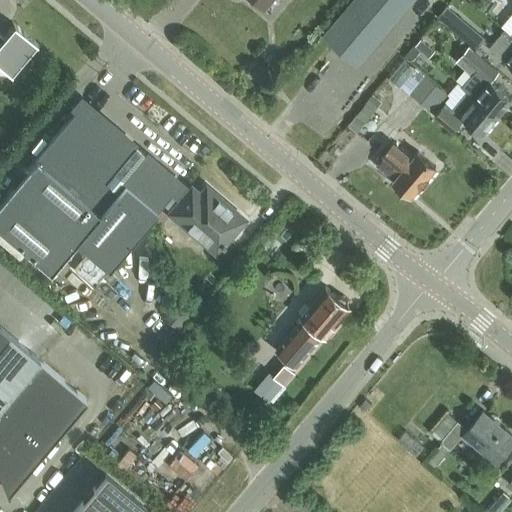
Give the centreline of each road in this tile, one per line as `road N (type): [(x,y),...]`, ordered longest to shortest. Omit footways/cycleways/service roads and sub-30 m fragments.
road 1 (tertiary): [(435,284),(94,0)]
road 2 (unclassified): [(242,511),(435,284)]
